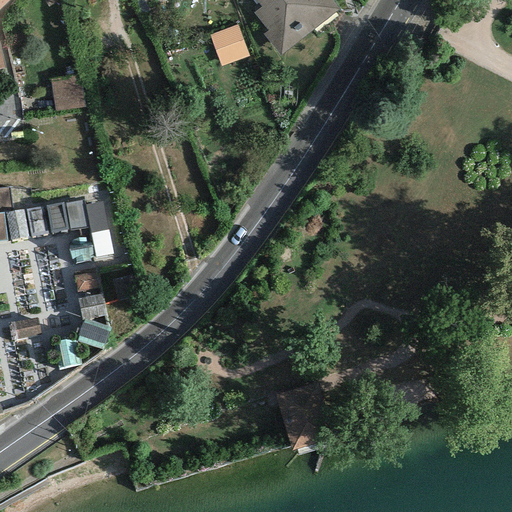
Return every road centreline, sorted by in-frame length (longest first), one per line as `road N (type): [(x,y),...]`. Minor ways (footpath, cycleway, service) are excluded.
road 1 (primary): [(0,455),(182,315),(235,249),(394,0)]
road 2 (unknown): [(199,294),(114,92),(107,67),(121,29)]
